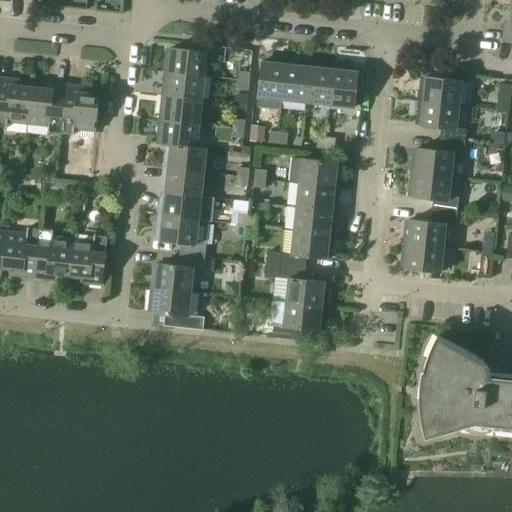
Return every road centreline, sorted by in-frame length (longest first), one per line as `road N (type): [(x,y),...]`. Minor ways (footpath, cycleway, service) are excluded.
road 1 (residential): [(0,304),(114,315),(131,180),(112,130),(125,39)]
road 2 (residential): [(383,34),(368,284)]
road 3 (residential): [(145,9),(383,34)]
road 4 (residential): [(368,284),(511,297)]
road 5 (residential): [(0,25),(125,39)]
